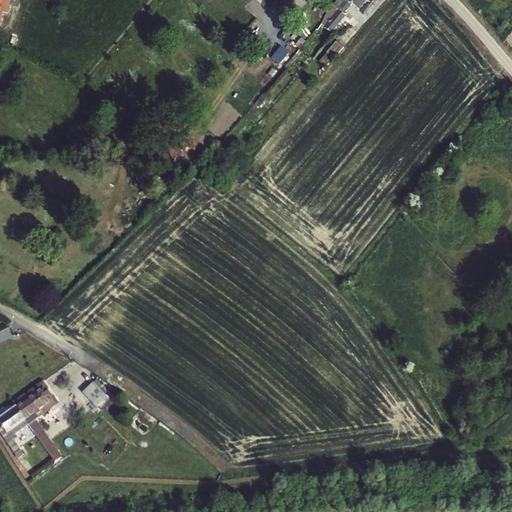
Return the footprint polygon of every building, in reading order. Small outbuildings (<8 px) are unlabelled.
[(258,15),(242,0),(202,0),(201,1),(239,37),(258,15)] [(242,0),(258,15),(271,0),(242,0)] [(359,10),(366,0),(341,0),(322,26),(332,33),(345,17),(344,15),(352,5),(359,10)] [(335,58),(345,47),(337,41),(328,52),(335,58)] [(282,45),(272,57),(281,64),(290,51),(282,45)] [(82,393),(92,408),(116,391),(100,381),(82,393)] [(43,383),(15,404),(18,407),(46,387),(43,383)] [(18,407),(26,419),(54,399),(46,387),(18,407)] [(101,403),(105,409),(114,402),(110,396),(101,403)] [(54,399),(26,419),(29,424),(57,403),(54,399)] [(0,421),(0,423),(0,422),(0,432),(13,450),(21,462),(28,457),(17,442),(20,440),(18,437),(32,427),(29,424),(26,419),(18,407),(0,420),(0,421)]
